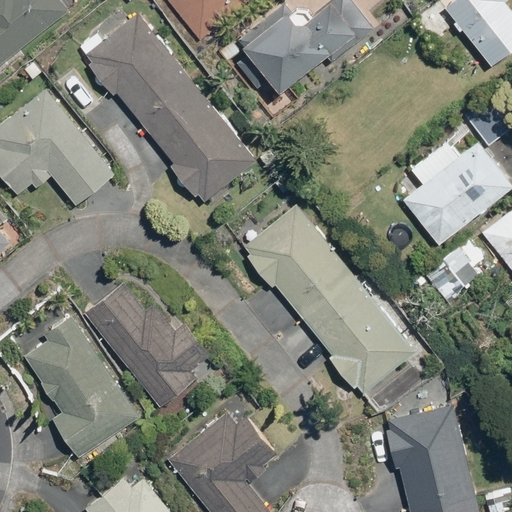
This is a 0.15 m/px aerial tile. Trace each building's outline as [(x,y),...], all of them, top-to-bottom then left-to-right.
[(0,0),(0,62),(73,5),(69,0),(0,0)] [(172,0),(202,37),(248,0),(172,0)] [(285,4),(238,42),(249,55),(236,65),(257,92),(272,79),(284,94),(328,58),(331,63),(375,28),(351,0),(332,0),(307,20),(299,20),(290,8),(289,9),(285,4)] [(511,0),(450,0),(448,2),(495,59),(511,44),(511,0)] [(138,11),(85,53),(91,61),(87,63),(112,94),(116,91),(172,161),(169,164),(194,195),(197,193),(203,200),(256,157),(138,11)] [(119,169),(49,84),(0,123),(0,164),(22,190),(36,179),(39,183),(54,171),(79,201),(119,169)] [(511,110),(501,119),(484,98),(466,113),(483,134),(491,144),(511,126),(511,110)] [(427,179),(406,197),(442,240),(511,182),(511,169),(482,133),(464,148),(451,134),(415,164),(427,179)] [(420,346),(300,198),(247,242),(253,249),(250,251),(276,283),(278,281),(335,350),(332,353),(357,384),(360,382),(367,389),(420,346)] [(511,204),(484,227),(511,260),(511,204)] [(126,278),(87,309),(163,403),(199,373),(193,366),(214,349),(188,317),(178,325),(157,299),(148,306),(126,278)] [(51,336),(28,351),(45,377),(43,378),(56,397),(57,396),(65,408),(56,414),(81,453),(143,411),(76,309),(46,329),(51,336)] [(239,398),(169,455),(215,511),(271,511),(276,509),(249,476),(250,475),(253,478),(270,464),(267,461),(281,450),(239,398)] [(483,511),(457,400),(391,415),(394,424),(390,425),(399,464),(403,463),(414,511),(483,511)] [(179,511),(147,473),(135,483),(126,472),(88,503),(94,511),(179,511)]
